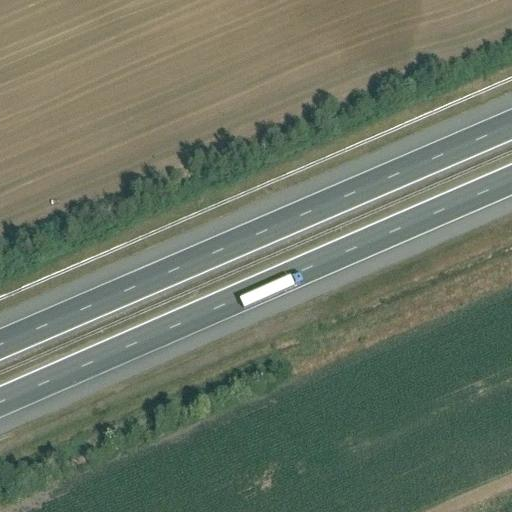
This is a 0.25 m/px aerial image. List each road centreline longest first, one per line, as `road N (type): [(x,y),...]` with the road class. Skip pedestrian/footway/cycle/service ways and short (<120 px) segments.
road 1 (motorway): [(0,403),(511,180)]
road 2 (motorway): [(511,125),(0,345)]
